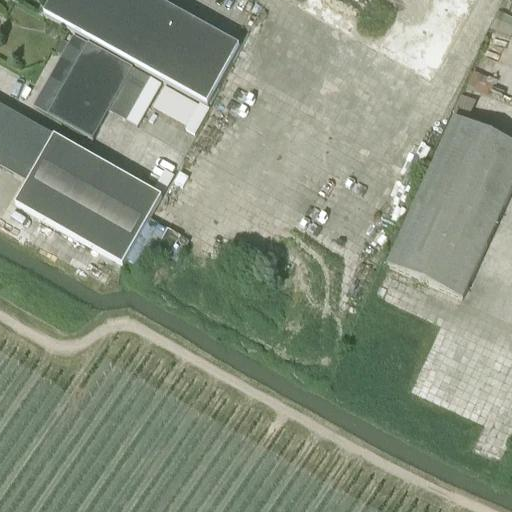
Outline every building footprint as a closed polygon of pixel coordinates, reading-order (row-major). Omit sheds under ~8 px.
[(75,37),(95,0),(54,0),(44,19),(75,37)] [(163,10),(145,0),(95,0),(75,37),(131,67),(163,10)] [(131,67),(162,84),(208,110),(240,52),(163,10),(131,67)] [(73,39),(41,96),(34,110),(93,143),(110,114),(137,129),(160,88),(73,39)] [(152,111),(187,130),(185,133),(194,137),(208,112),(199,107),(198,109),(164,91),(152,111)] [(0,171),(27,187),(15,209),(122,270),(161,201),(0,109),(0,171)] [(491,140),(455,123),(421,195),(457,213),(474,176),(491,140)] [(511,191),(511,149),(491,140),(474,176),(511,193),(511,191)] [(474,176),(457,213),(494,230),(511,193),(474,176)] [(457,213),(421,195),(386,269),(460,304),(494,230),(457,213)]
